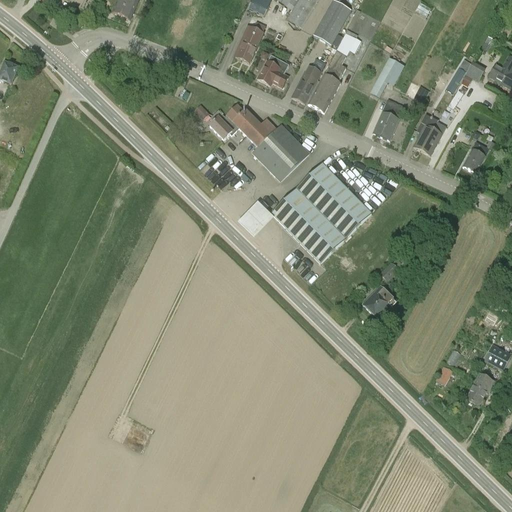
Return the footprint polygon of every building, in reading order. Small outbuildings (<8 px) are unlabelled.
[(130,22),(138,0),(117,0),(111,14),(130,22)] [(252,0),(248,10),(264,17),(271,0),(252,0)] [(273,0),(293,12),(287,22),(301,30),(319,0),(273,0)] [(313,38),(331,48),(351,13),(333,3),(313,38)] [(421,3),(416,14),(427,19),(432,8),(421,3)] [(242,46),(236,60),(249,66),(263,35),(247,28),(239,45),(242,46)] [(340,85),(338,84),(346,70),(341,68),(346,59),(336,53),(324,76),(307,107),(324,115),(340,85)] [(267,63),(257,81),(270,88),(272,85),(282,90),(288,79),(284,77),(289,67),(271,57),(267,63)] [(511,87),(511,61),(508,59),(502,69),(496,66),(489,79),(510,91),(511,87)] [(370,96),(379,101),(398,66),(389,61),(370,96)] [(486,71),(473,63),(465,77),(478,84),(486,71)] [(0,81),(11,86),(17,69),(4,64),(0,74),(0,81)] [(303,75),(291,100),(304,107),(321,74),(308,68),(304,76),(303,75)] [(458,71),(446,91),(453,95),(465,75),(458,71)] [(413,100),(423,105),(429,93),(420,88),(413,100)] [(185,94),(179,90),(176,97),(182,100),(185,94)] [(232,112),(222,101),(214,109),(218,113),(210,120),(213,123),(209,128),(223,142),(230,136),(231,137),(238,130),(258,150),(252,155),(280,184),(309,156),(281,127),(277,132),(266,121),(261,127),(245,111),(243,113),(237,107),(232,112)] [(388,102),(382,114),(373,135),(390,143),(399,121),(404,109),(388,102)] [(194,113),(199,117),(204,112),(200,107),(194,113)] [(413,149),(422,154),(434,132),(433,132),(438,123),(431,119),(426,117),(416,133),(420,135),(413,149)] [(430,158),(442,136),(434,132),(422,154),(430,158)] [(471,139),(477,142),(480,136),(474,133),(471,139)] [(489,151),(486,150),(476,144),(472,151),(462,169),(476,177),(485,159),(489,151)] [(271,215),(320,266),(371,216),(322,165),(271,215)] [(272,222),(257,207),(239,225),(254,240),(272,222)] [(391,265),(379,276),(388,285),(399,274),(391,265)] [(380,289),(362,307),(378,322),(396,304),(380,289)] [(511,357),(493,347),(484,363),(503,372),(511,357)] [(452,373),(443,368),(435,382),(445,387),(452,373)] [(479,376),(465,403),(478,409),(486,395),(488,396),(494,383),(479,376)]
